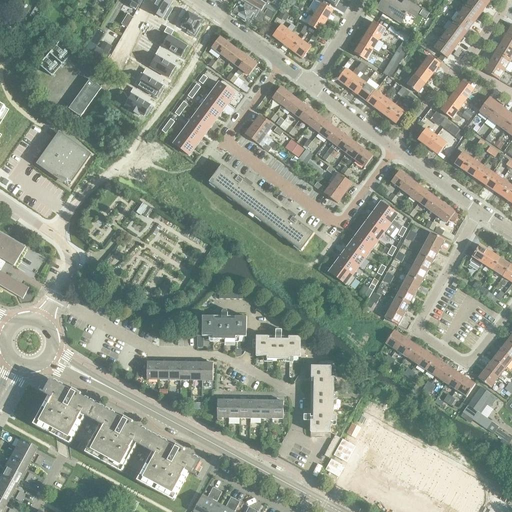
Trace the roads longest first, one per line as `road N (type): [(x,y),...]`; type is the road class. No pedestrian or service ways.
road 1 (secondary): [(338,511),(49,354)]
road 2 (residential): [(319,447),(294,433),(294,396),(228,358),(152,349),(55,297)]
road 3 (residential): [(278,64),(234,126),(234,150),(336,222),(392,151)]
road 4 (residential): [(478,213),(415,329),(466,365),(511,309)]
road 5 (residential): [(55,297),(73,259),(51,232),(0,198)]
